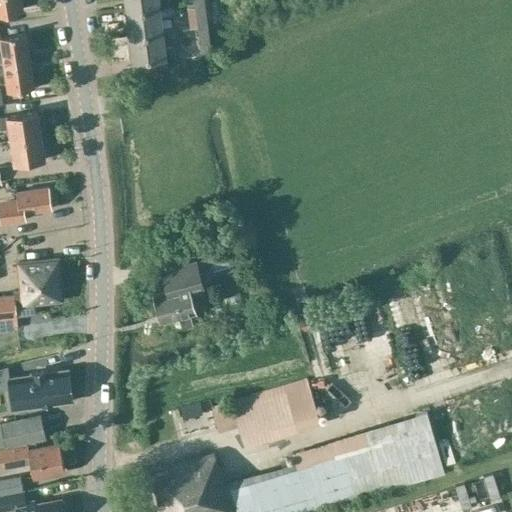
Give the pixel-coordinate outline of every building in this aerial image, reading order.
[(21,0),(0,0),(0,13),(23,9),(21,0)] [(124,0),(126,12),(161,8),(170,6),(168,0),(124,0)] [(208,24),(208,22),(204,0),(195,1),(198,25),(208,24)] [(130,37),(164,32),(161,8),(126,12),(130,37)] [(208,24),(198,25),(200,53),(211,52),(209,33),(212,33),(211,22),(208,22),(208,24)] [(164,32),(130,37),(133,62),(167,58),(176,57),(174,47),(166,47),(164,32)] [(0,46),(1,55),(0,55),(0,64),(3,64),(31,59),(27,33),(0,37),(0,46)] [(3,64),(4,74),(7,93),(36,87),(31,59),(3,64)] [(148,62),(150,77),(167,74),(165,59),(148,62)] [(9,140),(42,135),(39,111),(0,116),(0,129),(8,129),(9,140)] [(42,135),(9,140),(13,165),(46,159),(42,135)] [(16,203),(0,205),(0,220),(0,223),(25,219),(25,213),(52,210),(50,186),(21,189),(15,191),(16,203)] [(168,290),(153,294),(161,324),(179,319),(181,328),(194,325),(191,315),(197,314),(192,298),(206,294),(201,280),(234,270),(234,267),(250,263),(248,255),(232,260),(229,251),(161,268),(168,290)] [(63,301),(59,258),(18,263),(22,305),(63,301)] [(0,320),(16,319),(14,295),(0,296),(0,320)] [(365,297),(306,312),(323,377),(356,368),(353,356),(363,354),(369,379),(385,375),(365,297)] [(48,400),(71,398),(69,368),(9,372),(11,404),(32,403),(32,405),(48,404),(48,400)] [(245,446),(321,424),(308,380),(205,408),(212,432),(239,425),(245,446)] [(293,452),(295,460),(296,461),(244,478),(228,485),(223,467),(219,468),(214,452),(149,472),(161,511),(308,511),(443,470),(426,410),(293,452)] [(0,449),(28,443),(44,439),(39,414),(0,422),(0,424),(0,423),(0,449)] [(28,443),(0,449),(0,462),(1,467),(30,461),(32,477),(65,471),(59,441),(29,448),(28,443)] [(0,494),(23,490),(20,475),(0,478),(0,494)] [(23,490),(0,494),(0,511),(62,511),(60,501),(45,503),(44,500),(26,503),(23,490)]
